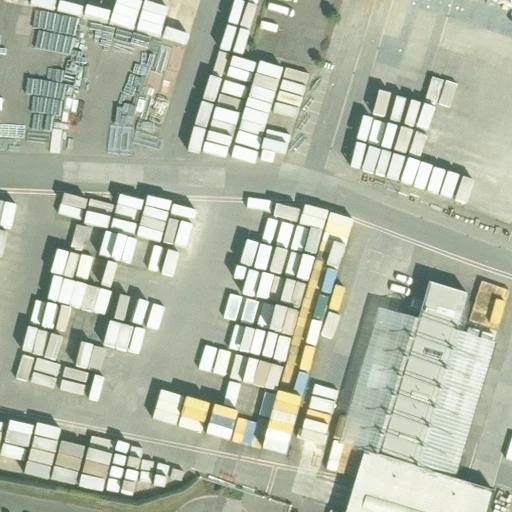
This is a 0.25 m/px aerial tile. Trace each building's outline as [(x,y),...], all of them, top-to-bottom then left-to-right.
[(91,23),(189,43),(197,0),(169,0),(169,1),(165,0),(29,0),(28,7),(80,17),(80,18),(92,21),(91,23)] [(511,12),(511,0),(436,0),(431,15),(469,28),(478,1),(511,12)] [(246,30),(254,10),(232,1),(224,22),(246,30)] [(511,42),(393,11),(386,34),(511,67),(511,62),(511,42)] [(241,94),(229,157),(254,162),(258,143),(286,148),(290,125),(270,122),(280,67),(228,58),(222,91),(241,94)] [(202,77),(186,152),(202,156),(219,80),(202,77)] [(503,120),(505,100),(477,97),(474,117),(503,120)] [(356,148),(351,173),(398,180),(402,156),(356,148)] [(466,208),(496,217),(502,197),(483,191),(481,199),(470,196),(466,208)] [(419,275),(443,279),(445,270),(421,265),(419,275)] [(471,290),(473,279),(449,273),(447,284),(471,290)] [(258,299),(281,304),(285,286),(261,281),(258,299)] [(481,282),(476,302),(470,301),(465,324),(496,330),(505,287),(481,282)] [(414,323),(373,461),(448,483),(487,345),(453,336),(464,297),(424,286),(414,323)] [(373,461),(414,323),(371,311),(330,449),(356,456),(373,461)] [(134,377),(137,358),(70,347),(67,366),(134,377)] [(0,444),(0,445),(0,469),(45,481),(58,432),(33,426),(26,451),(0,444)] [(373,461),(356,456),(348,485),(340,511),(472,511),(479,492),(448,483),(373,461)]
